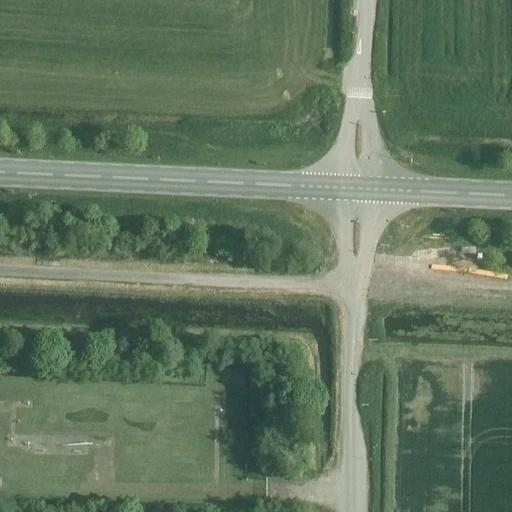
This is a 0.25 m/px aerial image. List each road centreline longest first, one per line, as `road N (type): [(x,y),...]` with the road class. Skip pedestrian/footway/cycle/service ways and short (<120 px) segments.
road 1 (primary): [(359,189),(0,172)]
road 2 (unclassified): [(357,289),(0,276)]
road 3 (unclassified): [(352,511),(357,289)]
road 4 (unclassified): [(359,189),(364,0)]
road 5 (primary): [(511,196),(359,189)]
